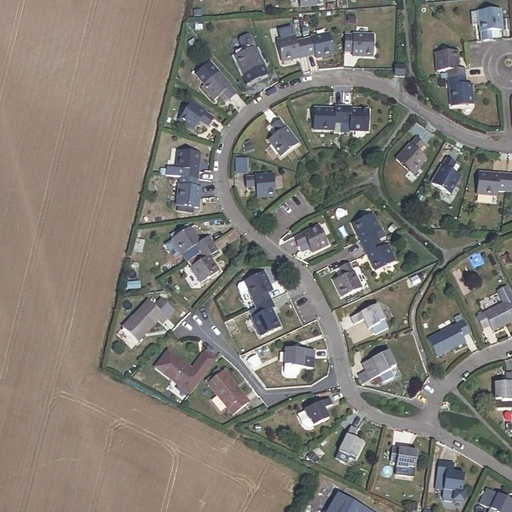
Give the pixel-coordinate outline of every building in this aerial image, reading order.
[(299,0),(300,9),(317,8),(317,2),(324,2),(323,0),(299,0)] [(484,25),(485,42),(496,41),(495,32),(500,32),(505,31),(504,10),(483,12),(484,25)] [(334,54),(330,33),(304,39),(308,56),(316,54),(324,53),(324,56),(334,54)] [(375,35),(346,34),(345,52),(353,52),(361,53),(361,57),(374,57),(375,35)] [(308,56),(304,39),(297,40),(296,36),(279,40),(283,60),(293,58),(292,54),(300,52),(301,56),(301,58),(308,56)] [(269,75),(257,48),(237,57),(248,84),(269,75)] [(451,71),(450,63),(455,63),(454,52),(432,53),(433,72),(443,72),(443,78),(462,77),(461,70),(455,71),(451,71)] [(211,81),(220,73),(211,63),(202,71),(211,81)] [(407,67),(396,67),(396,78),(407,79),(407,67)] [(238,94),(220,73),(211,81),(204,88),(216,101),(220,98),(224,94),(230,101),(238,94)] [(465,94),(464,85),(462,85),(462,77),(443,78),(444,87),(447,86),(448,107),(470,106),(469,94),(465,94)] [(226,104),(230,101),(224,94),(220,98),(226,104)] [(214,118),(191,102),(179,121),(194,131),(198,125),(200,121),(208,127),(214,118)] [(343,123),(343,104),(336,104),(336,108),(336,112),(326,112),(327,107),(314,107),(314,128),(335,128),(335,122),(343,123)] [(369,129),(369,109),(359,108),(359,113),(350,113),(350,108),(350,104),(343,104),(343,123),(350,123),(350,129),(369,129)] [(300,144),(282,119),(274,125),(279,133),(274,136),(270,139),(282,156),(300,144)] [(206,130),(208,127),(200,121),(198,125),(206,130)] [(279,133),(274,125),(269,129),(274,136),(279,133)] [(418,136),(397,158),(413,173),(428,158),(422,152),(418,149),(425,142),(418,136)] [(429,146),(425,142),(418,149),(422,152),(429,146)] [(198,180),(199,171),(198,171),(194,170),(195,162),(199,163),(200,153),(178,150),(176,168),(166,167),(165,176),(170,176),(179,178),(198,180)] [(448,158),(434,183),(452,194),(463,174),(458,172),(454,169),(457,163),(448,158)] [(245,159),(234,159),(234,172),(245,172),(245,159)] [(462,165),(457,163),(454,169),(458,172),(462,165)] [(506,193),(509,175),(501,174),(501,176),(500,180),(492,178),(493,175),(484,173),(481,195),(498,197),(499,192),(506,193)] [(272,174),(243,175),(243,186),(255,185),(255,191),(255,197),(273,196),(272,174)] [(177,195),(179,178),(170,176),(168,194),(177,195)] [(196,195),(197,187),(198,180),(179,178),(177,195),(176,207),(178,208),(177,214),(194,216),(194,210),(198,210),(200,196),(196,195)] [(381,231),(373,214),(351,223),(357,235),(361,233),(364,240),(360,241),(359,242),(362,249),(379,241),(375,234),(381,231)] [(320,225),(295,236),(299,245),(308,241),(310,245),(312,251),(328,244),(320,225)] [(396,229),(392,225),(388,231),(392,234),(396,229)] [(197,243),(194,237),(196,236),(191,226),(187,229),(176,236),(172,238),(181,253),(193,246),(198,253),(214,243),(209,236),(200,241),(197,243)] [(174,233),(176,236),(187,229),(185,226),(174,233)] [(386,238),(383,231),(381,231),(375,234),(379,241),(386,238)] [(395,262),(387,245),(382,247),(379,241),(362,249),(365,255),(367,254),(370,253),(373,260),(370,262),(374,271),(395,262)] [(201,284),(220,273),(213,262),(210,264),(206,258),(209,256),(218,250),(214,243),(198,253),(202,261),(191,268),(201,284)] [(198,253),(193,246),(181,253),(186,261),(198,253)] [(202,261),(198,253),(186,261),(191,268),(202,261)] [(160,267),(163,272),(174,266),(170,260),(160,267)] [(361,290),(350,263),(341,268),(345,277),(341,279),(334,282),(342,298),(361,290)] [(345,277),(341,268),(336,269),(341,279),(345,277)] [(269,292),(266,286),(269,284),(263,271),(244,280),(248,289),(253,299),(251,299),(255,307),(271,300),(268,292),(269,292)] [(409,284),(421,278),(418,274),(407,279),(409,284)] [(248,289),(244,280),(238,283),(237,286),(239,290),(242,291),(248,289)] [(497,292),(504,307),(511,303),(511,299),(506,288),(497,292)] [(149,302),(154,307),(158,304),(152,299),(149,302)] [(280,326),(274,314),(271,315),(268,309),(271,308),(274,306),(271,300),(255,307),(258,314),(251,317),(261,336),(280,326)] [(148,302),(121,329),(137,344),(157,323),(160,326),(167,320),(154,307),(149,302),(148,302)] [(511,303),(504,307),(476,321),(482,334),(490,330),(493,335),(511,325),(511,303)] [(258,314),(255,307),(248,310),(251,317),(258,314)] [(374,307),(349,319),(352,326),(361,322),(367,332),(377,327),(377,326),(382,323),(374,307)] [(464,322),(427,339),(436,357),(466,343),(463,338),(470,335),(464,322)] [(316,352),(287,349),(285,365),(292,366),(291,368),(300,369),(303,369),(304,358),(315,360),(316,352)] [(174,355),(169,351),(162,359),(167,363),(174,355)] [(389,351),(385,353),(388,360),(390,359),(393,357),(393,356),(393,355),(392,352),(391,351),(390,351),(389,351)] [(385,353),(361,365),(364,371),(374,367),(378,377),(385,373),(394,369),(390,359),(388,360),(385,353)] [(167,363),(162,359),(155,368),(188,397),(206,376),(198,368),(194,372),(192,371),(174,355),(167,363)] [(292,366),(285,365),(284,373),(286,376),(297,378),(299,375),(300,369),(291,368),(292,366)] [(378,377),(374,367),(364,371),(364,373),(368,381),(378,377)] [(223,371),(206,385),(233,417),(249,404),(236,388),(237,388),(223,371)] [(368,381),(364,373),(357,376),(361,384),(368,381)] [(385,373),(378,377),(381,384),(389,380),(385,373)] [(511,407),(511,401),(510,375),(503,376),(503,385),(492,386),(493,402),(494,407),(497,410),(510,409),(511,407)] [(250,403),(237,388),(236,388),(249,404),(250,403)] [(332,399),(305,411),(306,413),(311,423),(313,422),(315,428),(331,420),(325,410),(335,406),(332,399)] [(311,423),(306,413),(299,416),(303,426),(306,429),(311,430),(315,428),(313,422),(311,423)] [(348,426),(337,451),(349,457),(349,455),(355,458),(362,443),(352,438),(356,430),(348,426)] [(415,452),(389,449),(388,463),(395,464),(395,469),(408,471),(408,469),(413,469),(415,452)] [(349,457),(337,451),(334,458),(345,464),(349,457)] [(463,491),(465,475),(454,473),(455,464),(438,462),(434,489),(442,491),(441,498),(444,501),(452,503),(455,500),(462,501),(471,502),(473,492),(463,491)] [(374,511),(338,491),(326,511),(374,511)] [(511,511),(511,502),(496,495),(489,510),(492,511),(511,511)]
